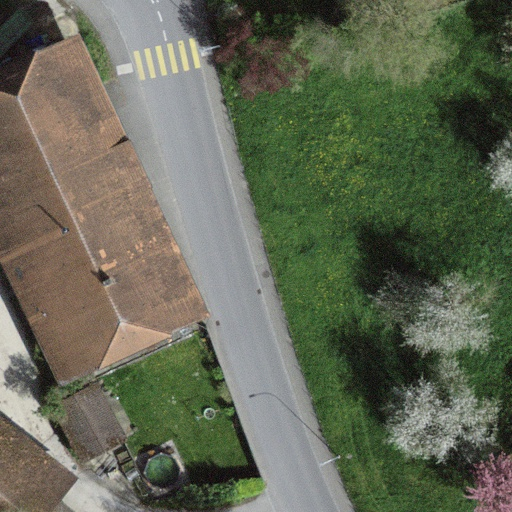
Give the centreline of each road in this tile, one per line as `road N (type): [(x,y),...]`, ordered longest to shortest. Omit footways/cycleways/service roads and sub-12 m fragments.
road 1 (residential): [(316,511),(276,427),(205,167),(172,0)]
road 2 (track): [(117,511),(81,488),(29,422),(0,327)]
